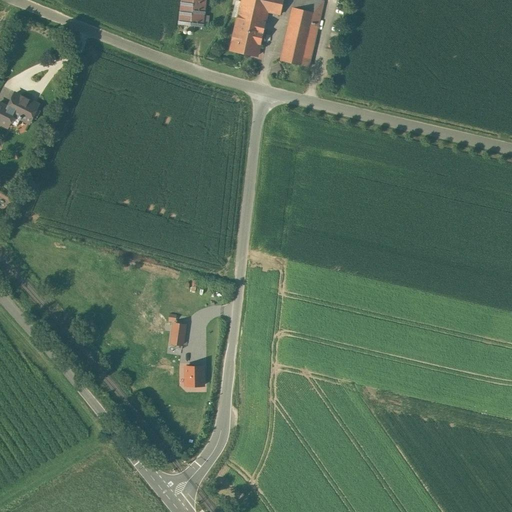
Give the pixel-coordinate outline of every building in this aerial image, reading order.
[(205,0),(181,0),(178,24),(203,26),(205,0)] [(282,0),(239,0),(230,40),(239,43),(237,51),(246,53),(247,50),(256,52),(266,11),(280,14),(282,0)] [(322,0),(292,0),(279,59),(308,66),(322,0)] [(6,106),(0,102),(0,122),(6,126),(13,113),(29,122),(38,104),(14,91),(6,106)] [(185,325),(173,324),(170,343),(182,344),(185,325)] [(203,367),(185,367),(186,385),(203,385),(203,367)]
